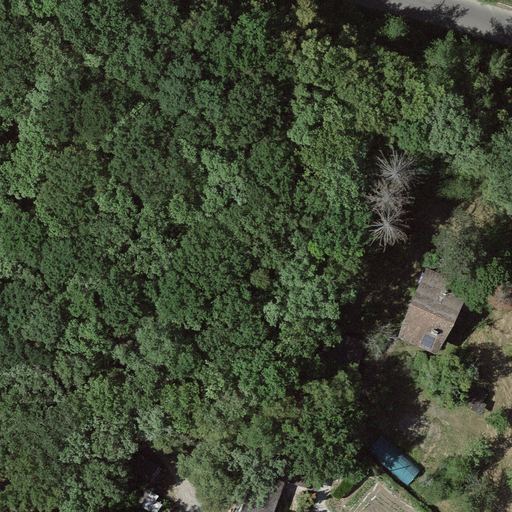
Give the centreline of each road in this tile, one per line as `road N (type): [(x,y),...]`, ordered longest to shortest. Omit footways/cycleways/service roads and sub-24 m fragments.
road 1 (track): [(0,270),(164,355),(301,411),(344,406),(381,363),(393,329)]
road 2 (track): [(190,511),(134,405),(114,404),(85,444)]
road 3 (track): [(277,401),(275,454),(212,511)]
